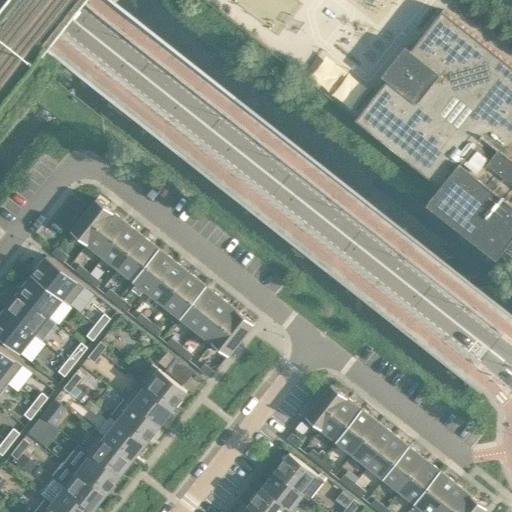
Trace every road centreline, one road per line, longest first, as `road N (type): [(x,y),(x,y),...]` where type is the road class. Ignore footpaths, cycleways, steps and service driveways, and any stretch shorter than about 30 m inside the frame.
road 1 (secondary): [(511,370),(46,0)]
road 2 (residential): [(0,263),(81,161),(317,351)]
road 3 (residential): [(317,351),(185,511)]
road 4 (residential): [(317,351),(466,457)]
